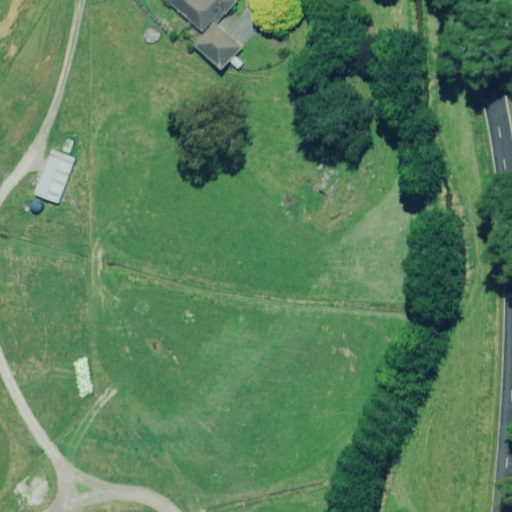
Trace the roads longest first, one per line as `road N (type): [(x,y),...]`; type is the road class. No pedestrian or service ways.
road 1 (primary): [(511,285),(505,147),(473,0)]
road 2 (primary): [(499,511),(511,344)]
